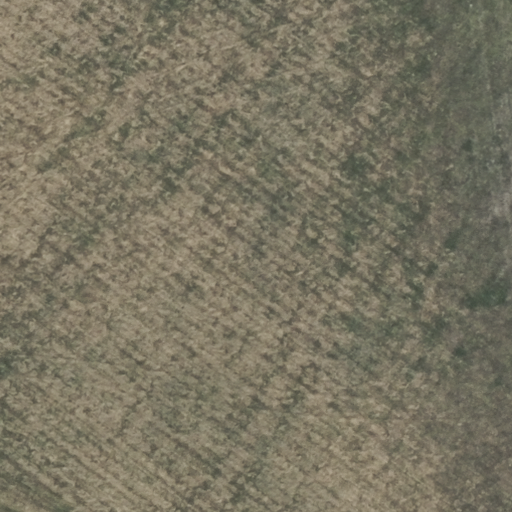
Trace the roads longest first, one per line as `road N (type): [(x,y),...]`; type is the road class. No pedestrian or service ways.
road 1 (residential): [(34,236),(511,448)]
road 2 (residential): [(248,0),(34,236)]
